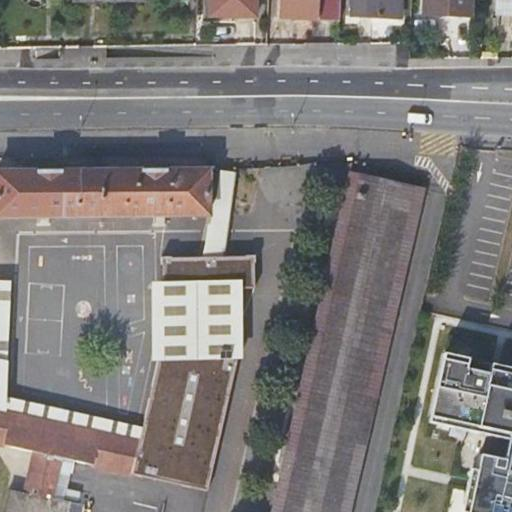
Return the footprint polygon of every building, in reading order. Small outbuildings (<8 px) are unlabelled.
[(211,0),(211,17),(257,18),(257,0),(211,0)] [(283,0),(282,18),(342,21),(342,0),(283,0)] [(355,0),(355,16),(403,16),(403,0),(355,0)] [(427,0),(427,14),(473,16),(473,0),(427,0)] [(511,0),(498,0),(498,16),(511,16),(511,0)] [(354,166),(311,359),(351,368),(328,472),(288,463),(276,511),(347,511),(422,181),(354,166)] [(0,216),(210,212),(208,169),(0,172),(0,216)] [(167,262),(167,281),(153,281),(155,361),(163,361),(148,429),(145,442),(137,474),(213,491),(243,359),(243,286),(259,285),(258,258),(259,258),(259,251),(249,252),(249,253),(175,256),(175,255),(165,255),(166,262),(167,262)] [(3,280),(0,279),(0,410),(145,442),(148,429),(3,397),(3,280)] [(511,511),(511,368),(448,354),(432,422),(488,433),(477,483),(470,511),(511,511)] [(351,368),(311,359),(288,463),(328,472),(351,368)] [(95,511),(97,509),(90,508),(93,497),(79,494),(76,504),(66,501),(76,460),(87,463),(137,474),(145,442),(0,410),(0,443),(37,451),(28,494),(13,490),(7,511),(95,511)] [(76,504),(79,494),(87,463),(76,460),(66,501),(76,504)]
